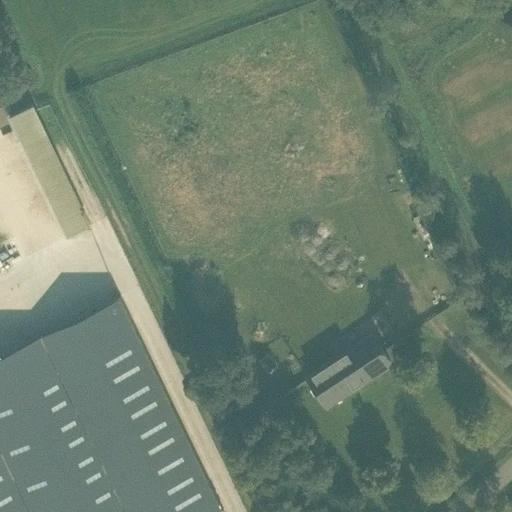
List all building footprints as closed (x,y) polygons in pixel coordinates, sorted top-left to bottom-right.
[(511,11),(502,17),(511,33),(511,11)] [(18,112),(67,236),(93,225),(44,102),(18,112)] [(292,292),(279,300),(290,319),(304,310),(292,292)] [(0,511),(224,511),(139,336),(120,297),(0,354),(0,511)] [(390,361),(379,344),(371,332),(306,374),(325,403),(390,361)]
